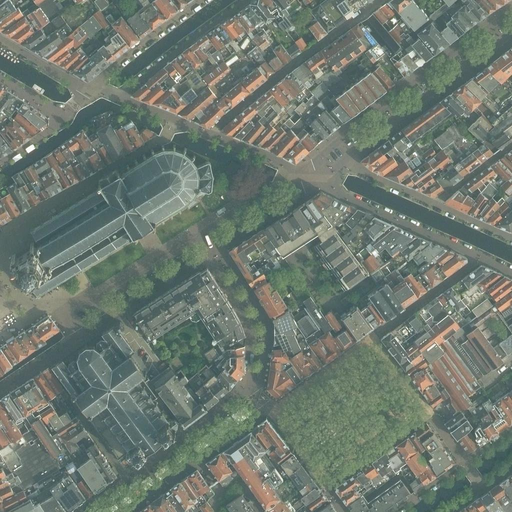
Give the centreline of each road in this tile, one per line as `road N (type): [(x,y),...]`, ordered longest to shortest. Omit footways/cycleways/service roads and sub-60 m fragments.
road 1 (residential): [(511,10),(333,143)]
road 2 (residential): [(316,184),(511,277)]
road 3 (residential): [(346,159),(511,33)]
road 4 (residential): [(117,97),(249,0)]
road 5 (residential): [(203,0),(87,92)]
